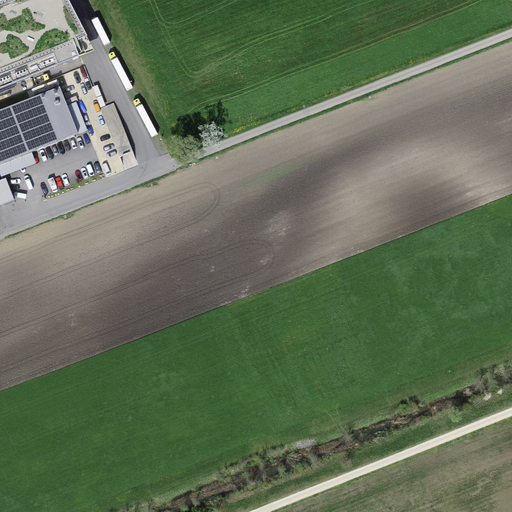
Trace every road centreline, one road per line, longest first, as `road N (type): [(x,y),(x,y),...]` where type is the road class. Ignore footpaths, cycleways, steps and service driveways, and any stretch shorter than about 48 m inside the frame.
road 1 (residential): [(511,36),(0,228)]
road 2 (track): [(259,511),(511,411)]
